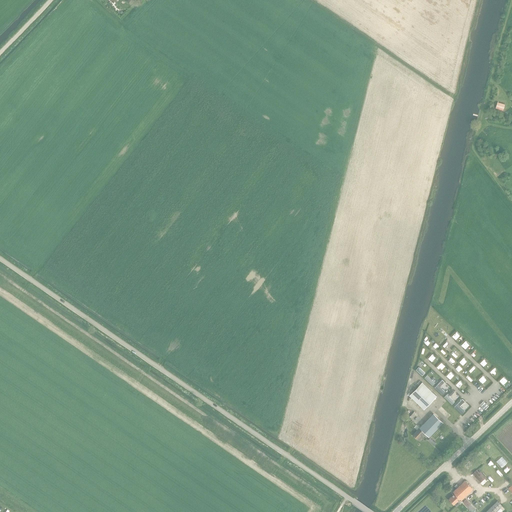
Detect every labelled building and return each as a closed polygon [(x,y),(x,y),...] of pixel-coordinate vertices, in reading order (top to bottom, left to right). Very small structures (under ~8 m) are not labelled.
[(506,104),(498,102),(496,109),(504,111),(506,104)] [(422,382),(409,395),(423,409),(436,396),(422,382)] [(483,401),(480,405),(485,409),(488,406),(483,401)] [(426,434),(429,437),(443,422),(433,413),(419,428),(413,435),(417,439),(422,433),(424,436),(426,434)] [(480,483),(482,485),(486,481),(484,479),(476,470),(472,474),(480,483)] [(472,511),(475,509),(464,496),(472,488),(465,480),(453,491),(455,493),(448,499),(453,505),(459,499),(470,511),(471,511),(472,511)] [(484,511),(494,511),(502,505),(497,500),(484,511)]
